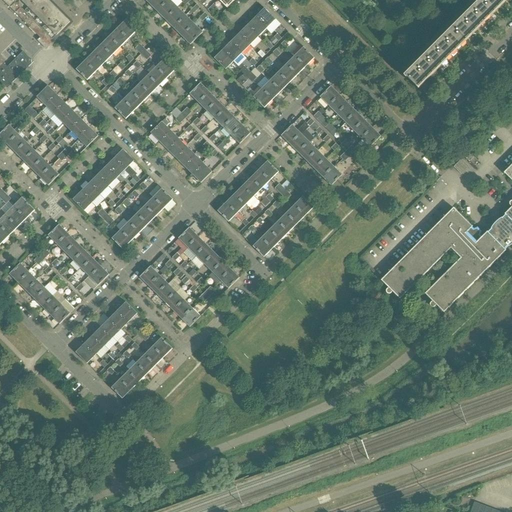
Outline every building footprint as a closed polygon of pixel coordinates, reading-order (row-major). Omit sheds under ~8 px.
[(2,0),(3,0),(11,9),(19,0),(2,0)] [(19,0),(11,9),(20,17),(30,7),(30,6),(23,0),(19,0)] [(36,0),(30,6),(30,7),(38,15),(50,3),(47,0),(36,0)] [(151,0),(148,3),(157,12),(168,0),(151,0)] [(168,0),(157,12),(165,20),(178,7),(170,0),(168,0)] [(218,0),(227,8),(235,0),(218,0)] [(484,0),(406,78),(418,89),(417,89),(418,89),(506,0),(484,0)] [(39,15),(48,25),(60,13),(57,10),(56,8),(52,5),(52,4),(51,4),(50,3),(38,15),(39,15)] [(208,10),(211,13),(217,7),(213,4),(208,10)] [(200,8),(197,5),(191,11),(194,14),(200,8)] [(20,17),(28,26),(39,15),(38,15),(30,7),(20,17)] [(165,20),(173,28),(186,16),(178,7),(165,20)] [(265,8),(255,18),(266,29),(276,20),(265,8)] [(60,13),(48,25),(57,34),(63,29),(64,29),(63,28),(69,23),(70,22),(69,22),(64,17),(64,16),(60,13)] [(205,13),(202,16),(199,19),(202,22),(208,16),(205,13)] [(28,26),(38,35),(48,25),(39,15),(28,26)] [(173,28),(182,37),(194,24),(186,16),(173,28)] [(255,18),(247,26),(258,37),(266,29),(255,18)] [(126,20),(118,28),(129,39),(137,31),(126,20)] [(194,24),(182,37),(190,45),(203,33),(194,24)] [(48,25),(38,35),(40,38),(37,40),(44,48),(45,47),(50,42),(51,42),(51,41),(56,36),(57,36),(57,35),(57,34),(48,25)] [(247,26),(238,34),(250,46),(258,37),(247,26)] [(118,28),(110,36),(121,47),(129,39),(118,28)] [(238,34),(230,43),(241,54),(250,46),(238,34)] [(110,36),(102,44),(113,55),(121,47),(110,36)] [(230,43),(223,50),(234,61),(241,54),(230,43)] [(102,44),(94,52),(105,63),(113,55),(102,44)] [(303,47),(294,57),(305,68),(314,58),(303,47)] [(234,61),(223,50),(214,59),(225,70),(234,61)] [(17,58),(16,58),(25,67),(31,61),(32,60),(23,52),(22,52),(22,53),(17,58)] [(94,52),(86,60),(97,71),(105,63),(94,52)] [(294,57),(285,65),(296,76),(305,68),(294,57)] [(4,64),(0,68),(0,81),(6,87),(6,86),(12,80),(13,80),(13,79),(18,74),(19,73),(24,67),(25,68),(25,67),(16,58),(16,59),(10,65),(10,64),(7,67),(4,64)] [(165,58),(157,66),(168,77),(176,69),(165,58)] [(97,71),(86,60),(76,70),(87,81),(97,71)] [(285,65),(277,73),(288,84),(296,76),(285,65)] [(157,66),(149,74),(160,85),(168,77),(157,66)] [(242,76),(244,78),(251,72),(248,69),(243,74),(244,74),(242,76)] [(251,72),(244,78),(247,81),(242,86),(245,89),(250,84),(247,81),(254,75),(251,72)] [(277,73),(269,82),(280,92),(288,84),(277,73)] [(149,74),(140,82),(151,93),(160,85),(149,74)] [(256,78),(254,75),(247,81),(250,84),(256,78)] [(244,78),(242,76),(237,81),(242,86),(247,81),(244,78)] [(130,88),(132,90),(143,101),(151,93),(140,82),(138,80),(130,88)] [(269,82),(262,89),(273,100),(280,92),(269,82)] [(189,94),(198,103),(209,92),(200,83),(189,94)] [(37,97),(46,107),(58,96),(48,86),(37,97)] [(320,97),(329,107),(340,96),(331,86),(320,97)] [(273,100),(262,89),(253,97),(264,108),(273,100)] [(132,90),(124,99),(135,110),(143,101),(132,90)] [(198,103),(205,110),(216,99),(209,92),(198,103)] [(46,107),(55,115),(66,104),(58,96),(46,107)] [(329,107),(337,115),(348,104),(340,96),(329,107)] [(135,110),(124,99),(114,108),(125,119),(135,110)] [(205,110),(214,119),(224,107),(216,99),(205,110)] [(55,115),(63,123),(74,112),(66,104),(55,115)] [(337,115),(346,123),(357,112),(348,104),(337,115)] [(214,119),(222,127),(233,116),(224,107),(214,119)] [(25,110),(31,116),(34,114),(27,108),(25,110)] [(172,112),(177,118),(178,117),(181,114),(176,108),(172,112)] [(63,123),(71,132),(82,120),(74,112),(63,123)] [(346,123),(354,131),(365,120),(357,112),(346,123)] [(222,127),(230,135),(241,124),(233,116),(222,127)] [(151,133),(159,141),(170,130),(166,126),(169,123),(165,119),(162,122),(151,133)] [(71,132),(79,140),(90,128),(82,120),(71,132)] [(354,131),(362,140),(373,129),(365,120),(354,131)] [(241,124),(230,135),(240,145),(251,134),(241,124)] [(0,134),(0,137),(8,146),(19,135),(23,131),(18,126),(14,130),(9,125),(0,134)] [(281,136),(291,146),(302,135),(292,125),(281,136)] [(40,130),(37,127),(30,133),(33,136),(40,130)] [(90,128),(79,140),(87,148),(98,136),(90,128)] [(373,129),(362,140),(370,148),(381,137),(373,129)] [(159,141),(167,149),(178,138),(170,130),(159,141)] [(16,154),(27,143),(29,141),(25,137),(23,139),(19,135),(8,146),(16,154)] [(291,146),(299,154),(310,143),(302,135),(291,146)] [(167,149),(175,157),(186,146),(178,138),(167,149)] [(16,154),(24,162),(35,151),(27,143),(16,154)] [(299,154),(307,162),(318,151),(310,143),(299,154)] [(175,157),(183,166),(194,154),(186,146),(175,157)] [(123,150),(113,159),(125,171),(134,161),(123,150)] [(24,162),(32,170),(43,159),(35,151),(24,162)] [(63,151),(60,154),(65,159),(64,159),(69,164),(72,161),(67,156),(68,156),(63,151)] [(307,162),(315,170),(326,159),(318,151),(307,162)] [(465,157),(469,161),(474,156),(469,152),(465,157)] [(65,159),(60,154),(57,157),(60,159),(54,165),(57,167),(64,159),(65,159)] [(183,166),(191,174),(202,163),(194,154),(183,166)] [(32,170),(41,178),(51,167),(43,159),(32,170)] [(113,159),(105,168),(116,179),(125,171),(113,159)] [(315,170),(324,179),(335,168),(326,159),(315,170)] [(462,159),(459,162),(454,167),(461,174),(469,166),(462,159)] [(267,161),(260,169),(271,180),(278,172),(267,161)] [(202,163),(191,174),(201,183),(212,172),(202,163)] [(506,250),(505,250),(508,247),(509,247),(510,246),(511,245),(511,244),(511,164),(504,173),(511,181),(511,200),(511,201),(510,201),(510,202),(509,203),(509,204),(509,205),(510,206),(511,206),(511,207),(504,214),(505,215),(502,218),(501,218),(499,219),(497,221),(496,222),(494,223),(493,225),(492,227),(491,228),(491,229),(488,232),(487,232),(477,242),(474,239),(475,236),(473,234),(470,235),(467,232),(472,227),(453,208),(381,280),(388,288),(387,289),(386,290),(386,291),(386,292),(386,293),(387,294),(388,294),(389,294),(390,294),(391,294),(392,292),(400,299),(451,248),(460,258),(425,294),(432,301),(430,303),(430,304),(430,305),(430,306),(431,307),(432,307),(433,308),(434,307),(435,307),(436,305),(439,308),(444,313),(506,250)] [(51,167),(41,178),(48,186),(59,175),(51,167)] [(105,168),(97,176),(108,187),(116,179),(105,168)] [(335,168),(324,179),(331,186),(342,175),(335,168)] [(260,169),(252,177),(262,188),(271,180),(260,169)] [(97,176),(89,184),(100,195),(108,187),(97,176)] [(252,177),(243,185),(254,196),(258,192),(261,194),(265,190),(262,188),(252,177)] [(89,184),(81,192),(92,203),(100,195),(89,184)] [(243,185),(235,193),(246,204),(254,196),(243,185)] [(162,189),(152,198),(163,209),(173,200),(162,189)] [(92,203),(81,192),(73,200),(84,211),(92,203)] [(235,193),(227,202),(238,213),(246,204),(235,193)] [(269,195),(261,203),(265,207),(273,199),(269,195)] [(7,196),(2,200),(6,204),(11,199),(7,196)] [(303,196),(295,204),(306,215),(314,207),(303,196)] [(22,198),(13,206),(26,219),(35,210),(22,198)] [(152,198),(144,206),(155,217),(163,209),(152,198)] [(240,215),(238,213),(227,202),(217,211),(228,222),(234,217),(235,218),(237,218),(240,215)] [(295,204),(287,212),(298,223),(306,215),(295,204)] [(13,206),(5,215),(18,227),(26,219),(13,206)] [(144,206),(136,215),(147,226),(155,217),(144,206)] [(287,212),(279,221),(290,232),(298,223),(287,212)] [(5,215),(0,219),(0,226),(9,236),(18,227),(5,215)] [(136,215),(128,223),(139,234),(147,226),(136,215)] [(279,221),(270,229),(281,240),(290,232),(279,221)] [(128,223),(120,231),(131,242),(139,234),(128,223)] [(48,236),(56,244),(67,233),(59,225),(48,236)] [(0,226),(0,242),(1,244),(9,236),(0,226)] [(178,239),(188,248),(199,237),(189,228),(178,239)] [(270,229),(262,237),(273,248),(281,240),(270,229)] [(131,242),(120,231),(112,239),(123,250),(131,242)] [(56,244),(64,252),(75,241),(67,233),(56,244)] [(188,248),(196,257),(207,246),(199,237),(188,248)] [(273,248),(262,237),(253,247),(264,258),(273,248)] [(64,252),(72,260),(83,249),(75,241),(64,252)] [(196,257),(204,265),(215,254),(207,246),(196,257)] [(72,260),(80,268),(91,257),(83,249),(72,260)] [(204,265),(212,273),(224,262),(215,254),(204,265)] [(181,266),(184,269),(194,259),(191,256),(181,266)] [(80,268),(89,276),(100,265),(91,257),(80,268)] [(212,273),(221,281),(232,270),(224,262),(212,273)] [(9,274),(17,282),(28,271),(20,263),(9,274)] [(100,265),(89,276),(98,286),(109,275),(100,265)] [(140,277),(149,287),(160,276),(151,266),(140,277)] [(232,270),(221,281),(228,289),(239,278),(232,270)] [(17,282),(25,290),(36,279),(28,271),(17,282)] [(149,287),(157,295),(168,284),(160,276),(149,287)] [(25,290),(33,299),(44,288),(36,279),(25,290)] [(157,295),(166,303),(177,292),(168,284),(157,295)] [(33,299),(42,307),(53,296),(44,288),(33,299)] [(166,303),(174,312),(185,301),(177,292),(166,303)] [(214,303),(218,299),(213,294),(212,294),(209,297),(214,303)] [(42,307),(50,315),(61,304),(53,296),(42,307)] [(174,312),(182,320),(193,309),(185,301),(174,312)] [(126,302),(118,310),(129,321),(137,313),(126,302)] [(61,304),(50,315),(59,325),(70,314),(61,304)] [(193,309),(182,320),(190,328),(201,317),(193,309)] [(118,310),(110,318),(121,330),(129,321),(118,310)] [(110,318),(102,327),(113,338),(121,330),(110,318)] [(149,334),(153,330),(142,319),(138,323),(149,334)] [(102,327),(94,335),(105,346),(113,338),(102,327)] [(94,335),(85,343),(97,354),(105,346),(94,335)] [(161,338),(153,346),(165,357),(172,349),(161,338)] [(97,354),(85,343),(76,353),(87,364),(97,354)] [(153,346),(145,354),(157,365),(165,357),(153,346)] [(145,354),(137,362),(148,373),(157,365),(145,354)] [(137,362),(129,370),(140,381),(148,373),(137,362)] [(129,370),(121,378),(132,389),(140,381),(129,370)] [(132,389),(121,378),(111,388),(122,399),(132,389)] [(470,511),(477,511),(480,504),(474,502),(470,511)]
